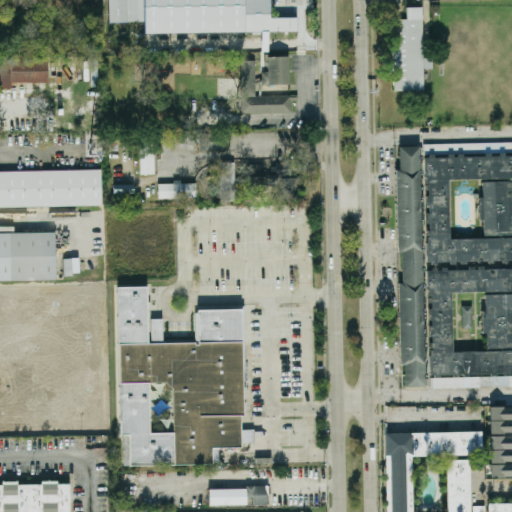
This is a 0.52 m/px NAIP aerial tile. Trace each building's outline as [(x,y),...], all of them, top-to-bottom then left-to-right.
[(394,92),(423,91),(423,70),(432,69),(432,56),(423,56),(422,8),(406,8),(406,20),(394,20),(394,92)] [(289,85),(288,57),(267,58),(267,72),(257,72),(257,61),(240,61),(241,114),(291,114),(290,96),(255,97),(255,86),(289,85)] [(48,61),(0,59),(0,89),(11,90),(12,83),(48,84),(48,61)] [(154,175),(154,137),(139,137),(139,175),(154,175)] [(424,387),(424,379),(426,379),(426,373),(424,373),(424,364),(426,364),(426,358),(424,358),(424,349),(426,349),(426,343),(424,343),(423,338),(426,338),(426,326),(423,326),(423,321),(425,321),(425,309),(423,309),(423,304),(425,303),(425,298),(422,298),(422,289),(425,289),(424,283),(422,283),(422,271),(424,271),(424,265),(422,265),(421,251),(424,251),(424,245),(421,245),(421,236),(423,236),(423,230),(421,230),(420,225),(423,225),(423,213),(420,213),(420,208),(423,208),(422,196),(420,196),(420,191),(422,191),(422,185),(419,185),(419,176),(422,175),(422,170),(419,170),(419,161),(421,161),(421,155),(419,155),(419,147),(398,147),(398,170),(395,170),(397,252),(400,252),(401,283),(398,283),(399,365),(403,365),(404,388),(424,387)] [(423,158),(511,156),(511,261),(426,264),(423,158)] [(219,201),(234,201),(234,163),(218,163),(219,201)] [(262,165),(246,165),(247,186),(271,186),(271,177),(262,177),(262,165)] [(290,178),(290,166),(277,166),(277,201),(300,201),(300,178),(290,178)] [(101,170),(0,172),(0,207),(101,206),(101,170)] [(158,199),(196,198),(195,183),(158,184),(158,199)] [(113,186),(113,194),(133,194),(133,185),(113,186)] [(0,281),(55,280),(54,232),(0,233),(0,281)] [(63,259),(64,275),(79,275),(79,259),(63,259)] [(426,271),(511,269),(511,373),(429,376),(426,271)] [(3,288),(3,309),(71,309),(71,295),(69,295),(69,288),(3,288)] [(117,288),(146,288),(147,344),(197,342),(196,311),(240,309),(243,416),(240,416),(240,430),(253,430),(254,443),(241,443),(241,449),(211,449),(211,465),(129,466),(128,435),(119,436),(117,288)] [(150,320),(162,319),(162,341),(150,342),(150,320)] [(34,387),(15,387),(15,374),(1,375),(2,402),(34,401),(34,387)] [(384,434),(385,511),(412,511),(411,456),(481,455),(480,432),(384,434)] [(490,464),(511,462),(511,436),(489,437),(490,464)] [(469,511),(469,460),(446,461),(446,511),(469,511)] [(69,511),(70,484),(1,483),(1,485),(0,484),(0,511),(69,511)] [(209,506),(249,505),(250,506),(268,505),(268,487),(208,489),(209,506)] [(511,511),(511,503),(487,504),(487,511),(511,511)]
